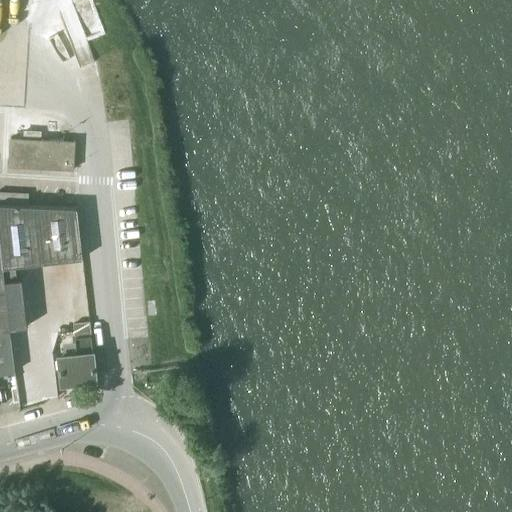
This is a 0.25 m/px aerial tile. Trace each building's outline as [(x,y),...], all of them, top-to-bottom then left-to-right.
[(8,166),(73,169),(74,141),(50,140),(51,131),(56,124),(57,124),(57,116),(22,114),(21,139),(10,138),(8,166)] [(77,208),(0,204),(0,234),(4,268),(82,258),(77,208)] [(0,373),(16,372),(11,328),(18,327),(13,282),(6,283),(4,268),(0,234),(0,373)] [(73,324),(75,338),(76,354),(93,352),(90,322),(73,324)] [(59,356),(62,383),(96,379),(93,352),(76,354),(59,356)]
